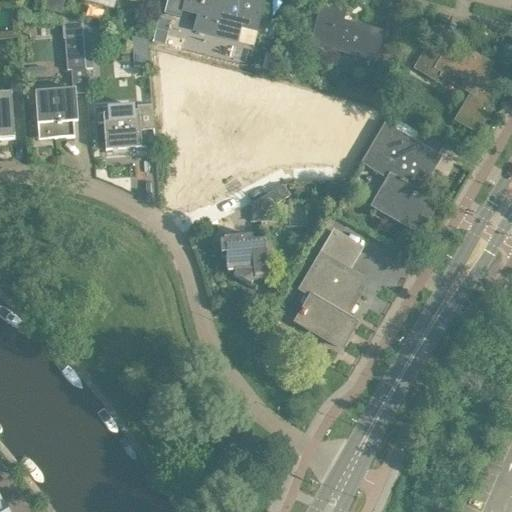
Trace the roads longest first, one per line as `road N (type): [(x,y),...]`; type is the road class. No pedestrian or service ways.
road 1 (residential): [(0,172),(95,186),(153,217),(171,235),(206,337),(231,380),(279,427),(349,467)]
road 2 (tertiary): [(349,467),(443,303)]
road 3 (tertiary): [(511,167),(457,262),(443,303)]
